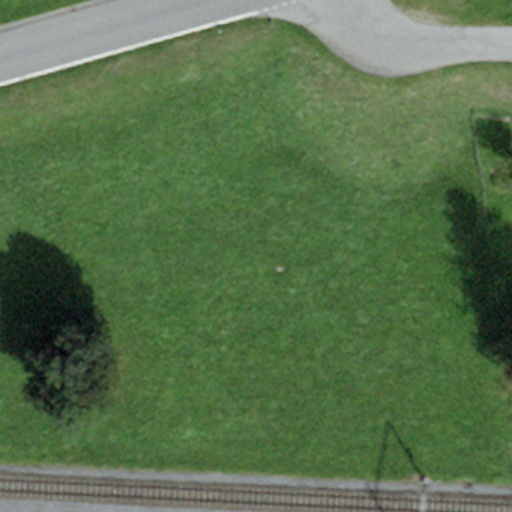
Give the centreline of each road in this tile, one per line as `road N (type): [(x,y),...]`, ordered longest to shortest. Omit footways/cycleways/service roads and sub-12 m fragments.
road 1 (tertiary): [(0,59),(211,0)]
road 2 (unclassified): [(341,0),(358,23),(403,42),(511,44)]
